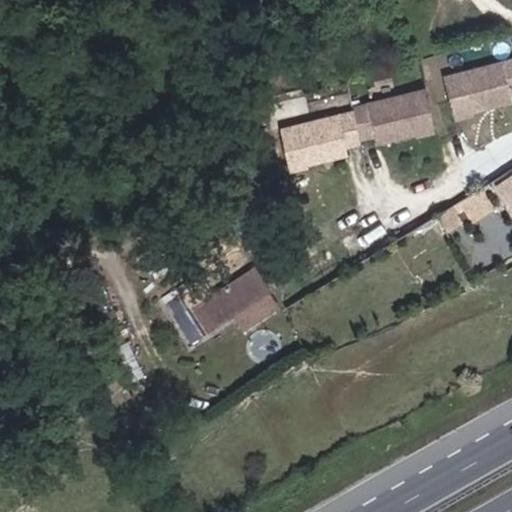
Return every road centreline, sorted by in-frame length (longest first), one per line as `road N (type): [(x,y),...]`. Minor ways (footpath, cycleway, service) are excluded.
road 1 (trunk): [(511,425),(376,511)]
road 2 (unknown): [(383,236),(511,149)]
road 3 (trunk): [(511,436),(377,511)]
